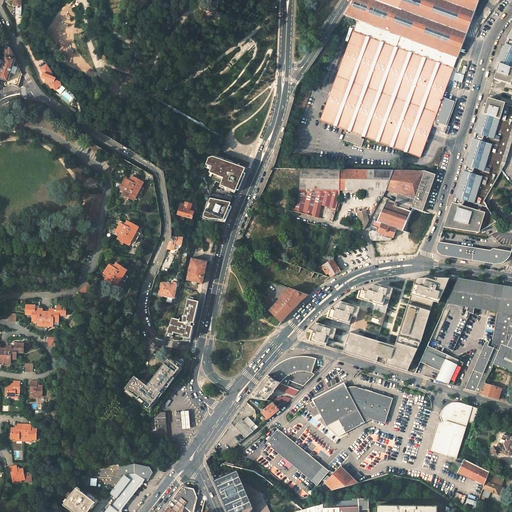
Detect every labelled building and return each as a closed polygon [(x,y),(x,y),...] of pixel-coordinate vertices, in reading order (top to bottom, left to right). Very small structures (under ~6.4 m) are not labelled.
[(353,0),(344,14),(357,19),(446,54),(456,58),(457,58),(479,0),(353,0)] [(13,13),(21,14),(21,3),(20,3),(20,5),(14,5),(13,13)] [(443,63),(446,54),(357,19),(320,121),(351,132),(350,134),(347,133),(344,140),(361,147),(364,139),(361,138),(362,136),(420,158),(432,126),(443,98),(454,67),(453,67),(443,63)] [(495,79),(510,83),(510,84),(511,84),(511,83),(511,31),(510,34),(508,38),(509,39),(506,44),(505,44),(501,52),(499,57),(497,61),(496,63),(495,69),(497,69),(494,79),(495,79)] [(10,48),(9,48),(4,62),(2,61),(0,63),(0,71),(1,72),(0,75),(0,79),(8,82),(16,60),(11,51),(10,48)] [(446,54),(443,63),(453,67),(455,62),(456,58),(446,54)] [(45,72),(49,69),(47,64),(41,68),(43,73),(44,73),(45,72)] [(55,80),(56,78),(51,77),(52,76),(53,75),(49,69),(45,72),(44,73),(43,73),(42,77),(45,78),(46,79),(46,80),(46,81),(46,82),(47,83),(48,82),(50,87),(52,88),(53,87),(56,90),(61,84),(60,82),(55,80)] [(443,98),(432,126),(442,129),(441,132),(447,134),(450,127),(446,125),(454,102),(443,98)] [(447,219),(444,227),(479,232),(496,222),(484,201),(502,170),(500,170),(511,129),(511,106),(505,104),(505,103),(504,103),(489,99),(489,98),(488,98),(485,108),(483,107),(475,133),(476,133),(474,139),(473,139),(465,165),(466,166),(464,171),(463,171),(455,198),(456,198),(454,204),(452,203),(448,216),(447,219)] [(237,189),(239,190),(245,174),(243,173),(245,168),(239,166),(239,164),(216,157),(208,159),(206,165),(211,168),(209,173),(223,179),(220,187),(233,192),(235,192),(235,191),(236,192),(237,189)] [(340,169),(301,169),(300,192),(299,192),(294,212),(319,218),(322,206),(336,209),(339,195),(340,189),(340,169)] [(340,169),(340,189),(367,190),(366,195),(374,195),(374,170),(340,169)] [(374,170),(374,195),(383,196),(386,190),(393,171),(374,170)] [(393,171),(386,190),(398,194),(415,199),(425,171),(393,171)] [(415,199),(412,208),(423,211),(435,175),(425,171),(415,199)] [(122,196),(132,202),(135,197),(139,200),(145,190),(140,187),(142,183),(132,177),(130,182),(126,180),(121,190),(124,192),(122,196)] [(96,192),(91,208),(89,223),(97,224),(99,209),(103,194),(96,192)] [(399,203),(397,207),(409,211),(410,207),(412,208),(415,199),(398,194),(395,202),(399,203)] [(209,220),(226,222),(232,207),(230,206),(231,203),(210,199),(208,204),(210,204),(208,209),(207,208),(204,214),(203,218),(209,220)] [(377,217),(375,221),(382,224),(380,233),(393,237),(394,238),(397,229),(404,231),(411,211),(409,211),(397,207),(394,206),(395,202),(390,200),(385,203),(379,217),(377,217)] [(194,205),(187,203),(186,207),(182,205),(181,207),(178,206),(176,213),(179,214),(179,215),(194,220),(195,213),(192,212),(194,205)] [(358,212),(361,229),(364,229),(369,220),(367,210),(358,212)] [(375,221),(372,226),(377,228),(376,232),(380,233),(382,224),(375,221)] [(121,224),(116,234),(120,237),(118,241),(128,246),(130,242),(136,245),(142,235),(136,232),(138,228),(128,222),(126,227),(121,224)] [(89,229),(87,250),(87,252),(95,252),(96,230),(89,229)] [(370,233),(372,241),(392,240),(393,237),(380,233),(376,232),(370,230),(370,233)] [(172,238),(170,243),(168,249),(174,251),(177,243),(176,242),(177,238),(172,238)] [(508,257),(510,255),(493,249),(490,250),(438,242),(437,246),(437,249),(438,252),(439,253),(440,255),(441,255),(443,256),(449,257),(452,257),(492,264),(494,264),(497,264),(500,263),(501,262),(502,262),(503,262),(505,260),(506,260),(507,259),(508,257)] [(209,263),(193,259),(188,280),(203,284),(209,263)] [(328,273),(330,277),(340,271),(333,260),(322,266),(326,274),(328,273)] [(105,282),(115,288),(118,284),(123,287),(129,278),(124,274),(126,270),(117,264),(114,268),(110,265),(110,266),(104,275),(108,278),(105,282)] [(310,341),(407,371),(421,341),(433,301),(438,303),(449,279),(434,278),(433,280),(430,279),(427,278),(416,279),(395,346),(363,337),(364,332),(377,336),(378,334),(378,333),(379,334),(393,289),(376,284),(361,288),(354,292),(346,296),(340,301),(331,308),(328,318),(322,316),(315,322),(309,330),(313,331),(310,341)] [(511,288),(492,285),(459,279),(448,303),(475,307),(476,308),(486,309),(499,311),(511,312),(511,288)] [(168,294),(167,296),(174,298),(177,285),(162,281),(160,292),(168,294)] [(429,341),(451,351),(469,313),(473,315),(475,307),(476,308),(482,288),(460,281),(456,304),(447,302),(445,307),(429,341)] [(89,285),(81,293),(87,298),(94,290),(89,285)] [(290,288),(280,299),(293,310),(301,301),(308,295),(307,294),(290,288)] [(511,292),(497,291),(498,298),(499,306),(500,317),(500,322),(499,331),(499,338),(497,348),(501,350),(496,361),(493,365),(511,373),(511,350),(508,349),(511,340),(511,292)] [(166,338),(190,340),(198,300),(177,295),(166,338)] [(280,299),(269,311),(281,322),(293,310),(280,299)] [(50,312),(44,312),(44,311),(40,310),(40,312),(36,312),(36,307),(27,306),(26,316),(33,316),(33,322),(38,322),(38,327),(52,328),(52,323),(59,323),(59,317),(66,318),(67,308),(58,308),(57,313),(53,313),(54,311),(50,311),(50,312)] [(485,342),(465,388),(480,393),(484,385),(484,384),(492,368),(493,365),(496,361),(501,350),(497,348),(494,346),(495,342),(492,342),(488,342),(487,342),(485,342)] [(7,349),(1,349),(1,347),(0,347),(0,365),(13,366),(13,359),(19,359),(19,354),(24,354),(24,345),(15,345),(14,351),(10,351),(10,348),(7,348),(7,349)] [(447,355),(427,346),(420,362),(440,371),(447,355)] [(464,363),(447,355),(440,371),(436,380),(453,385),(464,363)] [(148,386),(135,376),(125,389),(149,408),(158,396),(160,398),(163,394),(161,393),(166,386),(168,388),(183,369),(185,359),(171,356),(171,357),(148,386)] [(311,372),(316,358),(315,358),(309,357),(305,357),(301,357),(297,358),(292,359),(287,361),(282,363),(279,365),(273,369),(272,370),(268,375),(275,380),(280,383),(287,386),(289,381),(303,386),(314,374),(311,372)] [(275,380),(268,375),(250,398),(266,400),(275,389),(280,383),(275,380)] [(303,386),(289,381),(287,386),(299,390),(303,386)] [(8,398),(21,398),(21,383),(14,383),(14,387),(8,387),(8,398)] [(30,398),(44,398),(44,388),(38,387),(38,383),(31,383),(30,398)] [(287,386),(280,383),(275,389),(294,396),(299,390),(287,386)] [(500,389),(484,384),(484,385),(480,393),(497,398),(500,389)] [(385,423),(393,398),(360,388),(358,387),(355,387),(353,387),(351,387),(349,387),(347,388),(345,385),(330,392),(310,402),(313,408),(317,406),(328,426),(337,436),(346,432),(371,419),(385,423)] [(160,398),(158,396),(149,408),(149,409),(150,410),(160,398)] [(273,403),(262,412),(268,419),(279,410),(274,404),(273,403)] [(438,423),(429,450),(438,453),(456,459),(468,421),(472,408),(459,404),(456,404),(455,404),(454,404),(452,405),(450,405),(448,406),(447,406),(445,407),(444,408),(443,408),(442,409),(440,415),(442,421),(438,423)] [(472,408),(468,421),(474,423),(479,410),(472,408)] [(191,429),(189,411),(181,412),(182,430),(191,429)] [(149,431),(150,439),(168,437),(165,412),(159,413),(154,418),(155,430),(149,431)] [(255,424),(248,417),(243,421),(250,428),(255,424)] [(243,421),(242,419),(235,426),(246,438),(253,431),(250,428),(243,421)] [(12,441),(37,442),(38,431),(32,431),(32,427),(18,426),(18,430),(12,430),(12,441)] [(274,450),(286,436),(278,429),(266,443),(274,450)] [(511,449),(511,437),(503,434),(497,448),(494,447),(492,452),(497,454),(498,451),(510,455),(511,449)] [(286,436),(274,450),(302,473),(314,459),(286,436)] [(319,463),(314,459),(302,473),(307,477),(319,463)] [(490,472),(464,459),(457,473),(472,480),(484,486),(486,481),(490,472)] [(122,475),(141,475),(145,477),(148,480),(152,473),(150,467),(136,462),(121,467),(120,463),(95,471),(93,476),(103,477),(122,475)] [(222,463),(213,478),(227,511),(278,511),(295,503),(274,486),(253,471),(237,467),(222,463)] [(319,463),(307,477),(312,481),(324,467),(319,463)] [(333,490),(357,483),(340,467),(330,478),(328,476),(323,481),(333,490)] [(14,484),(27,482),(27,485),(33,484),(32,479),(34,479),(33,474),(25,475),(25,471),(20,472),(19,469),(12,470),(14,484)] [(89,476),(81,475),(81,476),(79,486),(87,488),(89,476)] [(504,479),(497,475),(494,484),(501,487),(504,479)] [(119,511),(118,511),(144,478),(141,476),(122,476),(109,493),(115,498),(103,511),(119,511)] [(483,489),(491,491),(498,494),(501,495),(504,488),(501,487),(494,484),(490,483),(486,481),(483,489)] [(194,511),(196,506),(198,496),(195,488),(184,485),(183,486),(182,487),(178,492),(173,498),(170,502),(168,504),(161,511),(194,511)] [(85,494),(76,487),(60,507),(66,511),(91,511),(100,501),(88,492),(85,494)] [(480,496),(488,499),(491,491),(483,489),(480,496)] [(359,511),(359,507),(369,507),(368,498),(356,499),(356,500),(331,500),(323,504),(303,510),(295,511),(359,511)]
